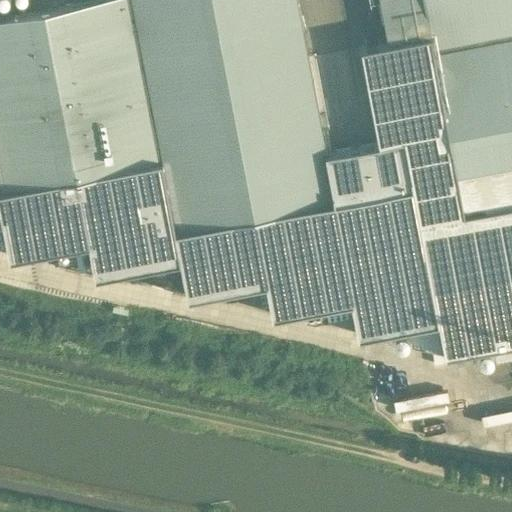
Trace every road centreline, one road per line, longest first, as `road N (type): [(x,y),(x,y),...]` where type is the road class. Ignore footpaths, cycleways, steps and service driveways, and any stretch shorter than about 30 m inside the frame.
road 1 (unknown): [(0,264),(511,380)]
road 2 (track): [(511,484),(0,372)]
road 3 (unclassified): [(0,484),(139,511)]
road 4 (unknown): [(348,0),(370,118)]
